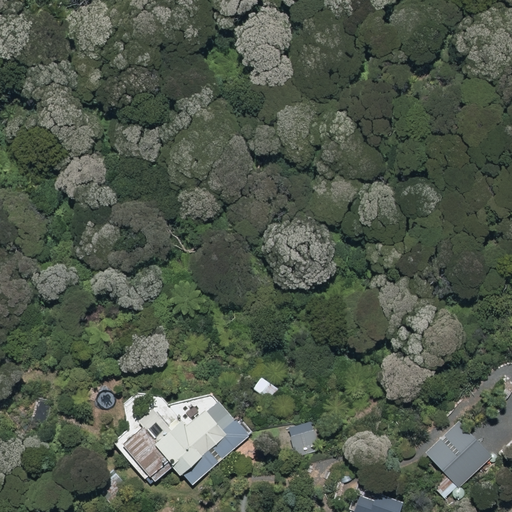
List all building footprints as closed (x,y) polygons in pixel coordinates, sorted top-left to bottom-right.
[(270,367),(256,383),(270,395),(284,379),(270,367)] [(252,431),(223,398),(190,426),(185,419),(165,437),(150,420),(127,438),(154,472),(173,456),(195,481),(252,431)] [(488,458),(451,421),(418,454),(455,491),(488,458)] [(255,439),(233,458),(248,474),(269,455),(255,439)] [(134,492),(119,472),(99,487),(114,507),(134,492)] [(350,511),(373,511),(381,493),(362,485),(350,511)]
